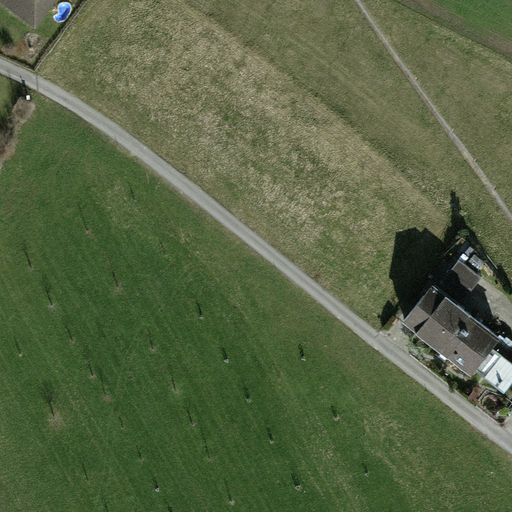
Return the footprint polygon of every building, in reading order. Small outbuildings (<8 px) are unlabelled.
[(58,0),(0,0),(36,29),(58,0)] [(481,277),(459,259),(441,282),(464,299),(481,277)] [(404,320),(425,336),(452,300),(433,284),(404,320)] [(475,318),(452,300),(425,336),(447,354),(475,318)] [(499,336),(475,318),(447,354),(470,372),(477,364),(490,347),(499,336)] [(511,378),(511,364),(490,347),(477,364),(506,387),(511,378)]
